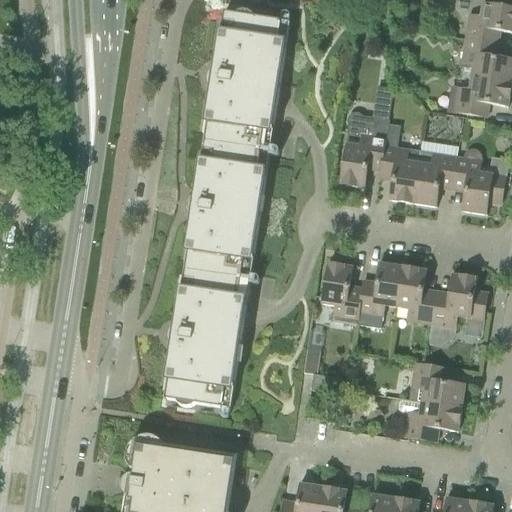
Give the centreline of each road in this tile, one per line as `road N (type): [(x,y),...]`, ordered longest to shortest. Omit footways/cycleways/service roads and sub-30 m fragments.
road 1 (residential): [(84,384),(116,385),(184,0)]
road 2 (secondary): [(54,379),(81,223),(91,97)]
road 3 (residential): [(495,465),(464,473),(254,442)]
road 4 (residential): [(511,254),(312,228)]
road 5 (secondary): [(34,511),(54,379)]
road 6 (residential): [(62,511),(84,384)]
